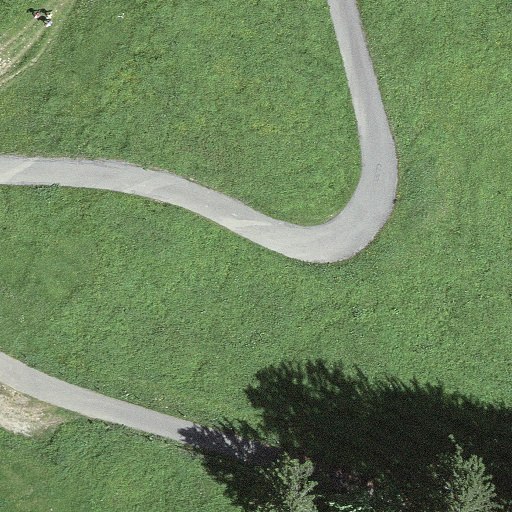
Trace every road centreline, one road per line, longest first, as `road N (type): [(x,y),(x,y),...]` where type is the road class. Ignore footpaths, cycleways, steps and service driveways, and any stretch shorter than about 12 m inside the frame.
road 1 (unclassified): [(0,172),(155,184),(269,236),(312,245),(354,235),(374,218),(383,141),(343,0)]
road 2 (unclassified): [(0,364),(60,393),(279,459),(403,511)]
